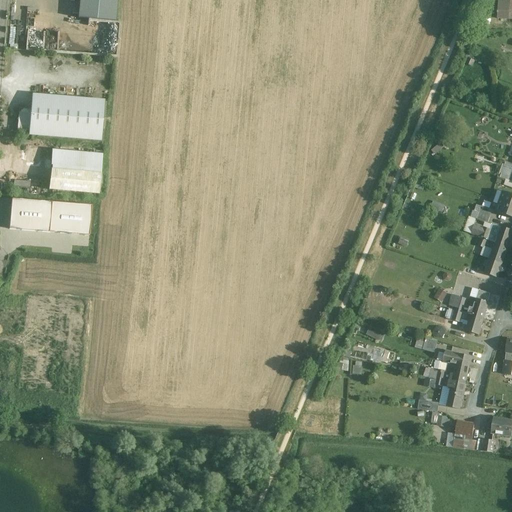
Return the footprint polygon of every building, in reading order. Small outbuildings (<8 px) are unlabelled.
[(115,0),(80,0),(79,18),(114,22),(115,0)] [(511,2),(499,1),(498,19),(509,20),(511,2)] [(103,143),(107,100),(35,94),(33,110),(22,109),(20,129),(32,130),(32,137),(103,143)] [(53,151),(51,170),(101,174),(103,155),(53,151)] [(101,174),(51,170),(50,191),(100,195),(101,174)] [(511,195),(504,192),(499,206),(501,207),(498,213),(497,212),(511,217),(511,195)] [(52,203),(11,200),(9,230),(49,233),(52,203)] [(52,203),(49,233),(89,237),(91,207),(52,203)] [(492,211),(481,207),(479,213),(490,217),(492,211)] [(490,217),(479,213),(476,220),(485,223),(488,224),(488,223),(490,217)] [(471,218),(470,217),(464,232),(471,234),(475,224),(476,220),(471,218)] [(511,234),(511,230),(500,227),(488,223),(488,224),(485,223),(483,227),(475,224),(471,234),(482,238),(483,238),(486,239),(486,240),(492,242),(508,247),(511,234)] [(487,241),(480,239),(478,246),(484,248),(487,241)] [(508,247),(492,242),(490,249),(493,250),(489,261),(485,262),(484,266),(486,268),(484,273),(497,278),(499,272),(501,272),(504,272),(505,269),(503,267),(501,266),(508,247)] [(439,288),(434,297),(442,302),(447,292),(439,288)] [(490,297),(480,294),(478,300),(488,303),(490,297)] [(466,301),(452,296),(449,307),(463,311),(466,301)] [(478,300),(475,299),(472,308),(470,308),(468,314),(483,319),(488,303),(478,300)] [(455,312),(449,310),(446,318),(452,320),(455,312)] [(462,313),(457,312),(455,312),(452,320),(459,322),(462,313)] [(483,319),(468,314),(466,321),(468,322),(466,331),(478,335),(483,319)] [(437,325),(432,334),(442,338),(446,329),(437,325)] [(383,334),(384,331),(372,326),(370,329),(383,334)] [(369,329),(367,335),(380,341),(382,335),(369,329)] [(438,342),(419,336),(416,347),(435,353),(438,342)] [(471,358),(446,352),(444,362),(448,363),(469,367),(471,358)] [(469,367),(448,363),(446,372),(445,372),(444,379),(465,384),(469,367)] [(438,370),(431,369),(430,378),(436,380),(437,378),(438,370)] [(445,372),(438,370),(437,378),(444,379),(445,372)] [(465,384),(444,379),(442,387),(450,388),(447,407),(460,409),(466,384),(465,384)] [(439,404),(419,401),(418,410),(437,412),(439,404)] [(449,426),(450,417),(438,416),(437,425),(449,426)] [(511,421),(495,419),(492,435),(511,437),(511,421)] [(474,424),(458,422),(456,435),(465,436),(465,439),(472,441),(474,424)] [(494,443),(478,440),(477,452),(493,454),(494,443)]
